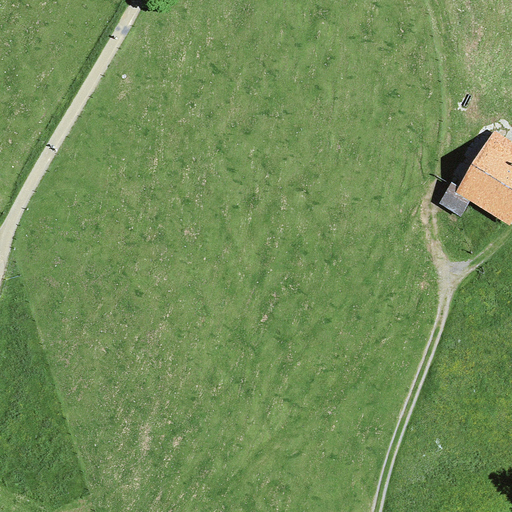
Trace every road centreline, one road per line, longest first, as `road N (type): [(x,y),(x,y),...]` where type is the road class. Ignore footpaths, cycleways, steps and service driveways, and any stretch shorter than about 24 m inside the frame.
road 1 (track): [(375,511),(449,296),(427,210),(453,155),(443,50),(429,0)]
road 2 (track): [(142,0),(7,235)]
